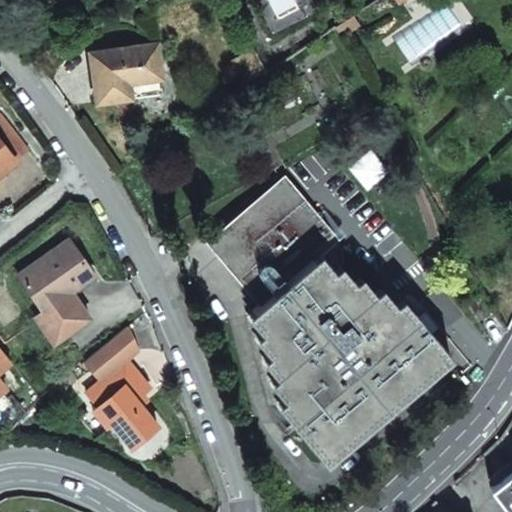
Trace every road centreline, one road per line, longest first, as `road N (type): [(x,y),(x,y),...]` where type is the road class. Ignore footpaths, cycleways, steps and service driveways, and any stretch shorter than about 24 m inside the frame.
road 1 (residential): [(243,511),(174,309),(98,172)]
road 2 (residential): [(511,370),(462,437),(384,511)]
road 3 (residential): [(98,172),(0,47)]
road 4 (residential): [(137,511),(84,479),(33,467),(0,472)]
road 5 (residential): [(98,172),(0,246)]
